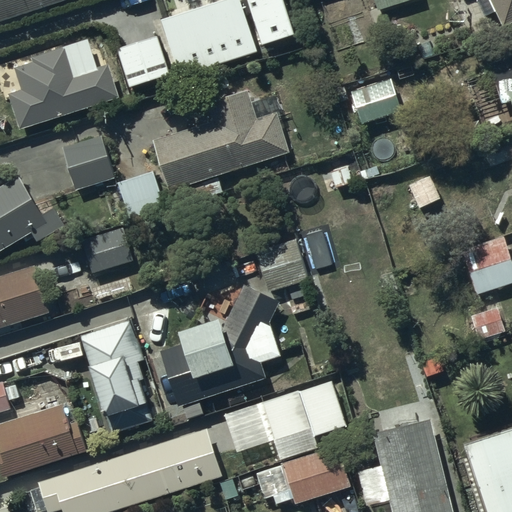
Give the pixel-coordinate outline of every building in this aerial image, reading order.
[(0,0),(0,21),(64,0),(0,0)] [(176,75),(256,50),(239,0),(227,0),(159,22),(176,75)] [(281,0),(245,0),(261,48),(293,38),(281,0)] [(372,0),(375,8),(405,0),(372,0)] [(495,12),(501,27),(511,21),(511,0),(485,0),(479,3),(486,17),(495,12)] [(115,48),(126,87),(168,75),(157,36),(115,48)] [(7,95),(18,129),(117,99),(106,65),(96,68),(87,41),(30,60),(31,62),(14,68),(21,90),(7,95)] [(510,101),(511,108),(511,56),(489,64),(501,104),(510,101)] [(350,91),(360,123),(400,111),(390,79),(350,91)] [(168,191),(286,153),(273,113),(254,119),(246,92),(206,105),(212,123),(152,142),(168,191)] [(511,135),(480,147),(488,169),(511,160),(511,135)] [(62,147),(73,189),(113,179),(101,136),(62,147)] [(154,172),(117,184),(129,219),(165,207),(154,172)] [(0,249),(29,232),(35,243),(62,226),(51,208),(40,215),(16,177),(0,186),(0,249)] [(408,185),(418,208),(437,199),(427,177),(408,185)] [(81,239),(90,272),(132,261),(123,228),(81,239)] [(462,249),(476,295),(511,283),(511,265),(503,237),(462,249)] [(254,252),(266,291),(307,279),(295,240),(254,252)] [(0,276),(0,327),(48,313),(33,266),(0,276)] [(219,333),(214,321),(175,333),(179,346),(159,352),(176,407),(263,380),(258,364),(278,358),(267,322),(276,304),(243,286),(219,333)] [(503,331),(495,307),(468,317),(477,341),(503,331)] [(131,321),(80,337),(89,367),(85,369),(100,419),(103,418),(108,434),(153,421),(147,403),(141,404),(135,381),(141,379),(136,362),(143,360),(131,321)] [(337,381),(255,405),(265,441),(309,428),(313,443),(351,433),(337,381)] [(2,384),(0,384),(0,412),(9,410),(2,384)] [(0,478),(83,450),(74,423),(65,426),(58,405),(0,424),(0,478)] [(375,432),(392,511),(449,511),(431,420),(375,432)] [(511,511),(511,428),(461,444),(482,511),(511,511)] [(53,511),(60,510),(61,511),(106,511),(220,475),(205,430),(37,484),(45,511),(53,511)] [(281,461),(283,465),(256,473),(263,497),(289,489),(293,503),(348,488),(337,446),(281,461)]
